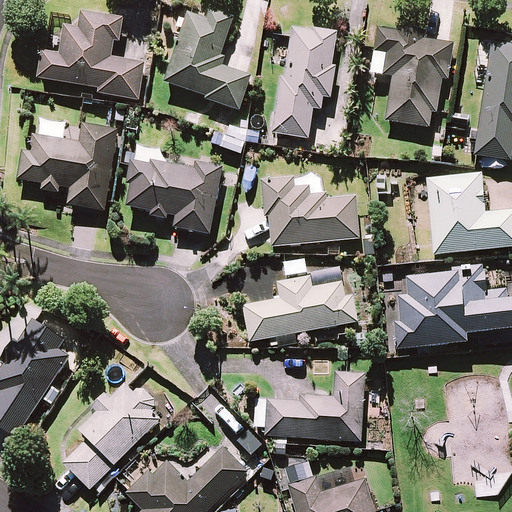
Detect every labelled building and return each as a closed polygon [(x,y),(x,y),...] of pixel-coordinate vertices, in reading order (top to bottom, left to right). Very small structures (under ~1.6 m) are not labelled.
[(233,19),(209,11),(205,21),(173,11),(166,33),(181,37),(166,85),(206,98),(205,102),(240,112),(250,77),(218,68),(233,19)] [(123,21),(81,14),(79,31),(65,28),(61,55),(43,52),(38,81),(99,91),(98,95),(138,102),(144,65),(117,61),(123,21)] [(424,43),(425,34),(377,28),(374,55),(386,56),(384,76),(392,77),(387,124),(436,130),(441,81),(448,82),(453,46),(424,43)] [(338,37),(292,31),(290,45),(275,43),(273,59),(282,60),(274,136),(309,140),(312,111),(321,112),(323,100),(331,101),(338,37)] [(511,43),(493,41),(474,158),(485,160),(483,167),(509,172),(511,153),(511,43)] [(66,143),(69,126),(39,121),(33,155),(23,154),(19,182),(43,185),(42,192),(59,195),(60,188),(70,190),(67,206),(104,213),(117,133),(80,127),(77,145),(66,143)] [(248,134),(220,124),(213,146),(240,156),(248,134)] [(126,209),(150,213),(149,218),(166,221),(167,216),(177,218),(174,230),(210,236),(222,169),(197,164),(195,172),(143,162),(140,178),(132,177),(126,209)] [(511,212),(484,215),(481,176),(412,182),(414,211),(430,209),(434,256),(511,249),(511,212)] [(318,177),(294,180),(264,182),(270,249),(360,241),(356,198),(321,202),(318,177)] [(345,298),(340,270),(309,275),(310,279),(277,285),(280,301),(244,308),(251,344),(357,324),(352,297),(345,298)] [(406,297),(400,298),(401,318),(396,319),(398,351),(467,346),(466,336),(511,333),(511,302),(486,305),(484,275),(405,280),(406,297)] [(0,429),(16,440),(42,399),(51,405),(60,392),(51,386),(74,349),(33,322),(18,346),(13,342),(0,362),(5,365),(0,373),(0,391),(1,393),(0,394),(0,429)] [(365,377),(336,375),(335,399),(300,397),(299,404),(271,403),(269,438),(274,438),(273,456),(285,457),(286,439),(361,444),(365,377)] [(135,395),(126,386),(111,401),(105,395),(94,406),(100,412),(80,433),(88,441),(64,466),(90,491),(159,421),(150,413),(157,406),(141,389),(135,395)] [(209,511),(247,475),(223,450),(188,485),(164,462),(128,497),(143,511),(209,511)] [(374,511),(366,482),(321,495),(317,481),(288,489),(295,511),(374,511)]
